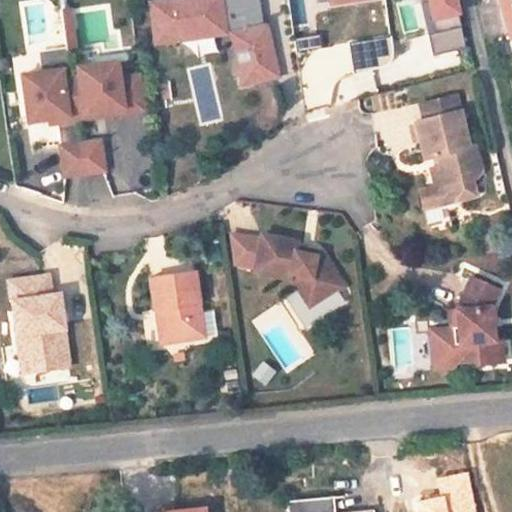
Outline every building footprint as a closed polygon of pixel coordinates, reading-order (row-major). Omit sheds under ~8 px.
[(261,21),(257,4),(260,4),(259,0),(198,0),(177,4),(176,1),(156,5),(163,44),(184,39),(183,36),(239,25),(239,28),(237,29),(246,75),(264,71),(265,75),(280,72),(269,19),(261,21)] [(427,0),(433,23),(464,15),(459,0),(427,0)] [(511,0),(498,0),(501,8),(507,35),(511,33),(511,0)] [(64,9),(65,49),(77,48),(75,9),(64,9)] [(295,51),(320,47),(319,35),(293,38),(295,51)] [(349,43),(353,70),(395,64),(391,37),(349,43)] [(65,49),(39,50),(40,67),(66,66),(65,49)] [(127,103),(120,59),(81,64),(82,69),(66,71),(65,66),(26,72),(33,118),(71,112),(72,117),(89,114),(89,109),(106,107),(127,103)] [(347,73),(348,92),(374,90),(373,71),(347,73)] [(421,105),(424,121),(458,113),(454,97),(421,105)] [(438,158),(440,169),(428,172),(433,191),(416,195),(420,212),(472,200),(469,186),(471,186),(475,184),(478,181),(479,177),(473,150),(467,151),(458,113),(424,121),(414,123),(423,161),(438,158)] [(108,165),(104,137),(65,142),(70,171),(108,165)] [(259,268),(294,276),(300,286),(310,281),(320,299),(345,285),(325,249),(318,253),(301,249),(303,239),(266,231),(259,268)] [(203,303),(197,262),(149,268),(154,302),(164,301),(168,334),(219,327),(215,301),(203,303)] [(30,323),(34,346),(72,340),(61,269),(13,276),(15,296),(20,296),(24,323),(30,323)] [(457,343),(449,343),(450,361),(474,360),(474,364),(494,363),(491,310),(501,288),(473,275),(455,310),(457,343)] [(311,305),(320,299),(310,281),(300,286),(311,305)] [(159,335),(168,334),(164,301),(154,302),(159,335)] [(447,310),(449,343),(457,343),(455,310),(447,310)] [(23,348),(34,346),(30,323),(24,323),(19,324),(23,348)] [(261,361),(251,377),(266,387),(276,371),(261,361)] [(377,511),(377,509),(338,511),(338,497),(289,501),(290,511),(377,511)]
